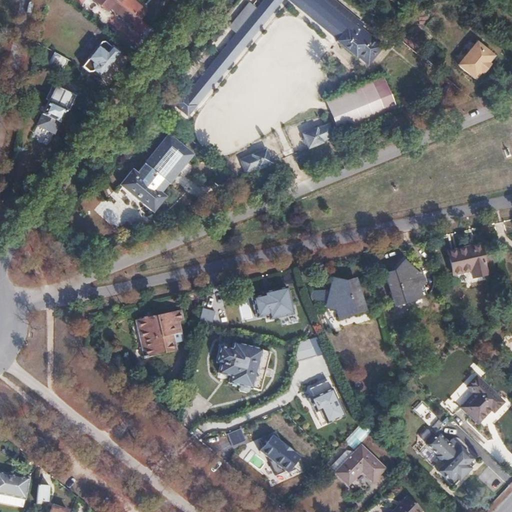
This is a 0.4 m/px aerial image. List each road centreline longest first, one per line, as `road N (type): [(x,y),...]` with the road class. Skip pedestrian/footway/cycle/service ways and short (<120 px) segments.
road 1 (residential): [(6,305),(511,98)]
road 2 (residential): [(7,311),(511,199)]
road 3 (residential): [(0,262),(211,0)]
road 4 (residential): [(0,358),(189,511)]
road 5 (residential): [(0,161),(35,0)]
